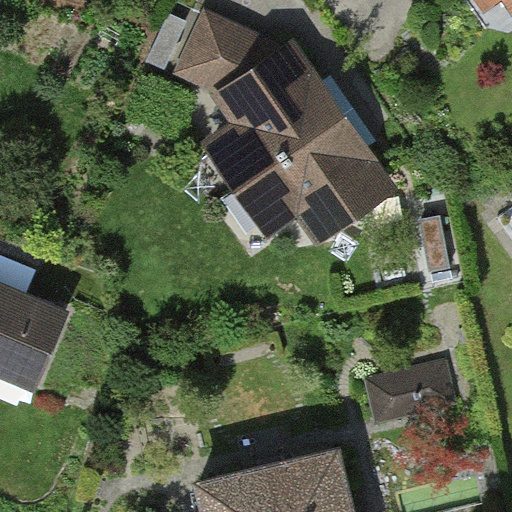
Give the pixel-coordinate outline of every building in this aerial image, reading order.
[(511,0),(472,0),(481,12),(498,0),(503,0),(511,13),(511,0)] [(288,52),(208,14),(181,72),(228,92),(288,52)] [(341,118),(292,49),(288,52),(228,92),(224,95),(243,124),(222,138),(251,181),(341,118)] [(388,185),(341,118),(251,181),(280,221),(300,207),(319,234),(388,185)] [(511,206),(497,217),(511,237),(511,206)] [(65,314),(0,286),(0,366),(36,382),(65,314)] [(445,364),(373,381),(382,417),(454,400),(445,364)] [(352,511),(337,450),(204,483),(210,509),(197,511),(352,511)]
